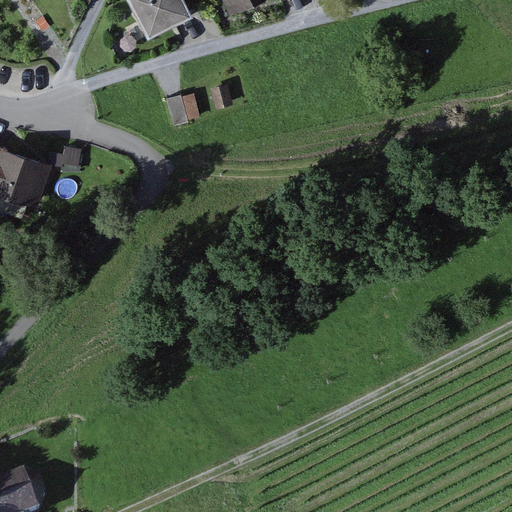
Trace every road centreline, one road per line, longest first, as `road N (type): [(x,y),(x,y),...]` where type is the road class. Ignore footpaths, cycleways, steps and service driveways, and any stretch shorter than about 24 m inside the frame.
road 1 (track): [(511,324),(126,511)]
road 2 (track): [(394,0),(10,111)]
road 3 (track): [(146,156),(257,167),(511,128)]
road 4 (unclassified): [(0,349),(140,210),(157,182),(146,156)]
road 5 (residential): [(0,106),(146,156)]
